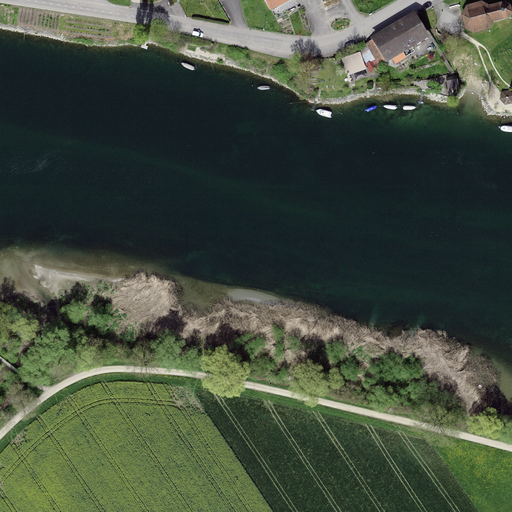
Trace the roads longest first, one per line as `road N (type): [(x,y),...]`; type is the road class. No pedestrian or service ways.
road 1 (track): [(52,390),(104,370),(185,373),(511,448)]
road 2 (unclassified): [(23,0),(281,46),(318,45)]
